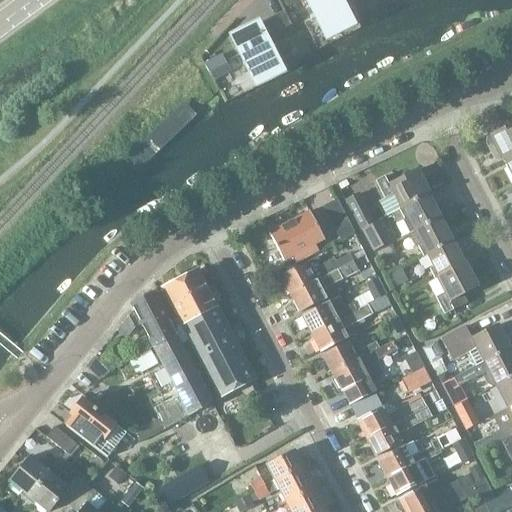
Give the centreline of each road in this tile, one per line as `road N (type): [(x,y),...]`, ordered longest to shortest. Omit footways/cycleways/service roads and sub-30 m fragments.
road 1 (residential): [(365,511),(212,231)]
road 2 (residential): [(0,439),(150,266),(212,231)]
road 3 (residential): [(212,231),(439,118)]
road 4 (residential): [(439,118),(511,273)]
